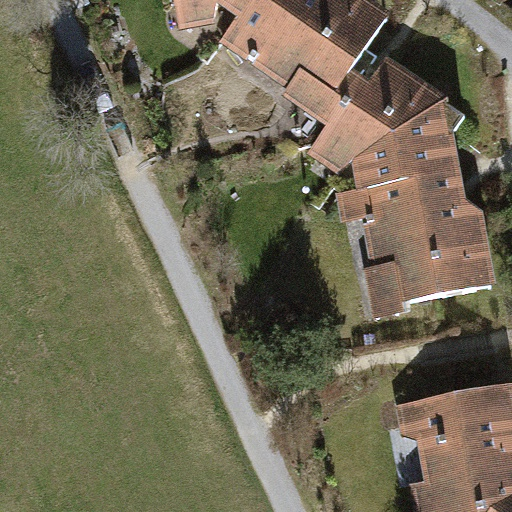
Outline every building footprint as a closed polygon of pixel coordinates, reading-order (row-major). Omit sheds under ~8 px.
[(174,0),(178,32),(217,29),(217,16),(232,27),(218,50),(235,64),(283,0),(174,0)] [(283,0),(235,64),(286,101),(297,82),(339,104),(351,84),(385,27),(340,0),(283,0)] [(297,82),(286,101),(327,131),(306,168),(348,180),(353,203),(341,204),(343,227),(366,223),(459,205),(443,115),(387,73),(371,96),(351,84),(339,104),(297,82)] [(483,223),(459,205),(366,223),(376,275),(363,276),(376,326),(402,321),(402,313),(494,297),(483,223)] [(511,384),(394,400),(412,511),(503,511),(511,507),(511,384)]
